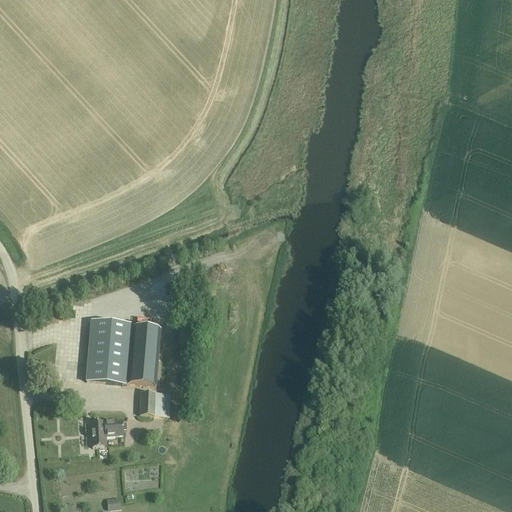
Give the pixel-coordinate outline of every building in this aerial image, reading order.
[(127,387),(155,389),(161,332),(132,330),(132,327),(91,324),(86,384),(127,387)] [(181,334),(180,345),(179,359),(186,360),(188,335),(181,334)] [(140,418),(164,419),(169,420),(170,398),(141,396),(140,418)] [(102,425),(91,425),(93,450),(93,451),(105,450),(105,440),(111,439),(111,440),(123,439),(122,424),(111,424),(111,425),(110,425),(110,424),(102,425)] [(107,511),(120,511),(119,502),(107,503),(107,511)]
